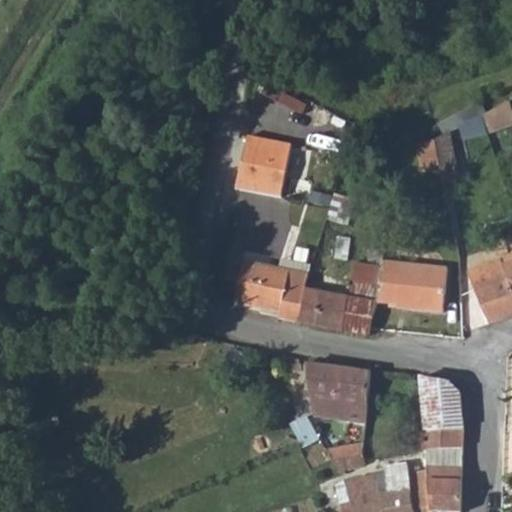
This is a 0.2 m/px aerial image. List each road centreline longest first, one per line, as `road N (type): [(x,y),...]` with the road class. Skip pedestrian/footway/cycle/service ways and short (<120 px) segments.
road 1 (unclassified): [(475,359),(263,335),(216,310),(208,280),(211,215),(241,74),(228,0)]
road 2 (unclassified): [(479,511),(488,389),(475,359)]
